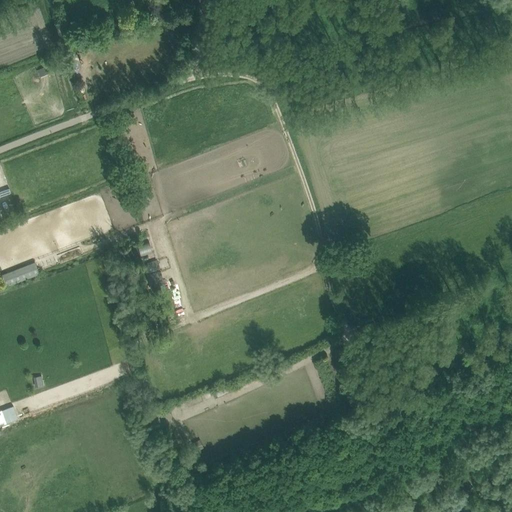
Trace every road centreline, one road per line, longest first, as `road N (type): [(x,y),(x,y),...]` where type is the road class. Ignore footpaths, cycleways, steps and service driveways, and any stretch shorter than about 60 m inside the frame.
road 1 (track): [(371,333),(354,328),(334,288),(316,195),(264,80),(189,72)]
road 2 (unclassified): [(0,146),(189,72),(203,0)]
